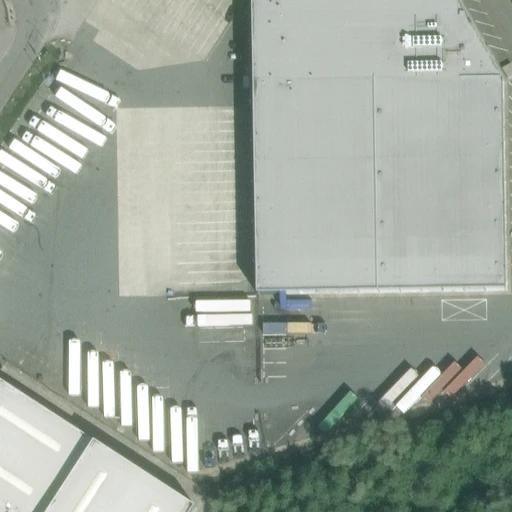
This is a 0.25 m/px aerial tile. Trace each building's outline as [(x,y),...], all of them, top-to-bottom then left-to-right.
[(254,0),(255,75),(258,290),(258,296),(259,296),(507,292),(504,83),(493,64),(457,0),(254,0)] [(41,103),(81,121),(91,100),(51,82),(41,103)] [(254,206),(212,205),(211,217),(254,219),(254,206)] [(175,214),(136,214),(136,254),(155,254),(155,258),(170,258),(170,269),(201,268),(201,236),(182,237),(182,241),(176,241),(175,214)] [(0,511),(194,511),(197,509),(0,381),(0,511)]
